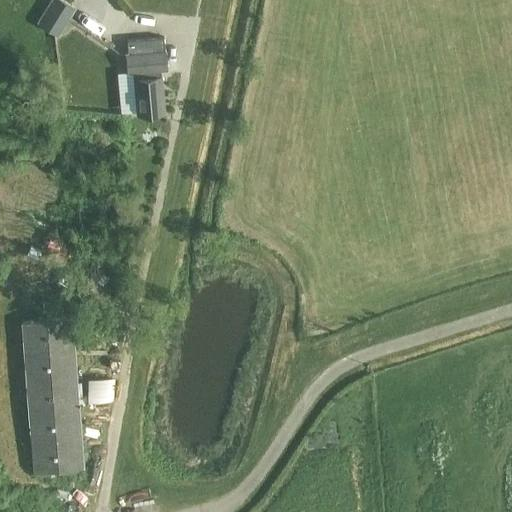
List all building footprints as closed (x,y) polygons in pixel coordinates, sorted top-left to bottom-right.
[(60,0),(52,0),(38,22),(58,34),(74,9),(60,0)] [(166,49),(127,52),(128,70),(135,70),(139,110),(139,112),(164,110),(160,68),(167,68),(166,49)] [(51,235),(46,244),(72,259),(77,250),(51,235)] [(84,468),(72,317),(22,321),(34,472),(84,468)] [(93,373),(92,398),(117,398),(118,374),(93,373)]
